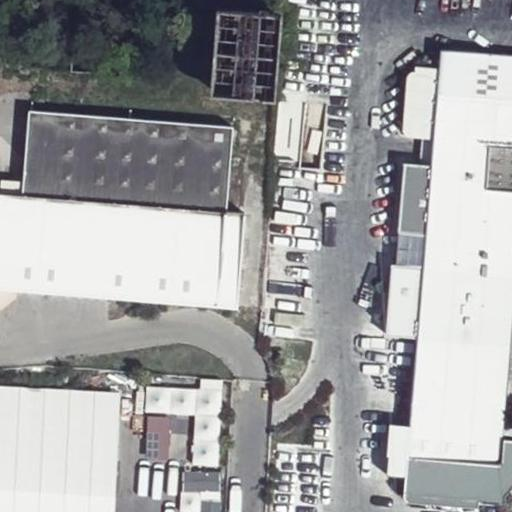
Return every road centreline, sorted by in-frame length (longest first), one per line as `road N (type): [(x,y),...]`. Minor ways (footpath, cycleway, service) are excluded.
road 1 (unknown): [(250,432),(342,333)]
road 2 (residential): [(251,381),(249,511)]
